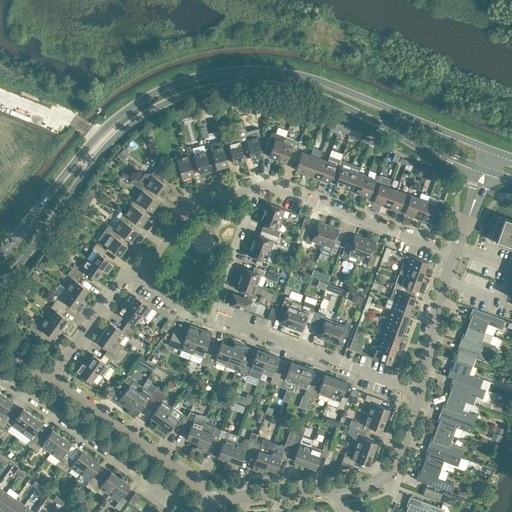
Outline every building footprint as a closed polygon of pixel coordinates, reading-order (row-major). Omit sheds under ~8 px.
[(321,109),(314,107),(311,114),(318,116),(321,109)] [(185,110),(178,113),(180,120),(187,118),(185,110)] [(326,113),(323,121),(325,121),(331,124),(333,120),(334,117),(334,115),(326,112),(326,113)] [(243,120),(235,122),(239,139),(239,138),(240,141),(243,150),(245,157),(250,156),(251,159),(263,155),(257,136),(260,136),(258,128),(246,131),(243,120)] [(331,124),(329,131),(337,134),(339,130),(341,123),(333,120),(331,124)] [(341,123),(339,130),(350,135),(352,129),(341,123)] [(362,136),(352,129),(350,135),(349,138),(360,142),(362,136)] [(277,159),(286,136),(274,132),(271,133),(270,136),(265,149),(270,151),(269,156),(277,159)] [(292,162),(297,150),(299,142),(286,136),(277,159),(286,162),(287,160),(292,162)] [(225,155),(223,146),(222,143),(221,141),(210,144),(211,147),(205,148),(205,151),(208,160),(214,159),(216,168),(228,165),(226,155),(225,155)] [(245,157),(243,150),(240,141),(229,144),(228,142),(222,143),(223,146),(225,155),(226,155),(231,154),(234,163),(246,160),(245,157)] [(310,155),(304,172),(312,175),(319,158),(322,151),(313,147),(310,155)] [(304,172),(310,155),(297,150),(292,162),(297,164),(295,169),(304,172)] [(208,160),(205,151),(194,154),(193,151),(187,153),(188,155),(191,165),(196,163),(199,173),(211,170),(208,160)] [(191,165),(188,155),(182,157),(181,153),(175,155),(176,156),(170,158),(173,170),(179,168),(182,178),(194,175),(191,165)] [(334,169),(338,159),(329,156),(327,161),(321,178),(335,184),(339,171),(334,169)] [(321,178),(327,161),(319,158),(312,175),(321,178)] [(343,187),(352,164),(338,159),(334,169),(339,171),(335,184),(343,187)] [(144,173),(139,180),(144,183),(154,191),(162,197),(169,187),(163,182),(169,173),(159,162),(155,169),(151,174),(150,173),(144,173)] [(360,167),(352,164),(343,187),(352,190),(358,172),(360,167)] [(418,165),(415,175),(421,177),(425,168),(418,165)] [(432,169),(428,179),(435,181),(438,172),(432,169)] [(123,171),(120,176),(126,180),(129,175),(123,171)] [(360,193),(367,175),(358,172),(352,190),(360,193)] [(375,175),(374,178),(367,175),(360,193),(369,196),(367,199),(373,201),(378,188),(373,187),(374,182),(376,182),(379,176),(375,175)] [(388,187),(376,182),(374,182),(373,187),(378,188),(373,201),(382,204),(388,187)] [(154,191),(144,183),(140,189),(142,190),(136,200),(144,205),(143,205),(152,211),(159,201),(150,195),(154,191)] [(390,207),(397,190),(388,187),(382,204),(390,207)] [(403,198),(405,193),(397,190),(390,207),(404,212),(409,200),(403,198)] [(413,216),(419,198),(405,193),(403,198),(409,200),(404,212),(413,216)] [(140,210),(143,205),(144,205),(136,200),(133,198),(130,203),(132,205),(125,214),(133,220),(141,226),(148,216),(140,210)] [(421,219),(428,201),(419,198),(413,216),(421,219)] [(435,224),(444,201),(437,198),(435,204),(428,201),(421,219),(435,224)] [(84,199),(80,204),(85,208),(89,202),(84,199)] [(281,219),(285,209),(266,202),(262,213),(281,219)] [(80,207),(75,215),(79,217),(84,209),(80,207)] [(130,225),(133,220),(125,214),(123,213),(119,218),(121,219),(115,229),(123,235),(131,241),(138,231),(130,225)] [(277,229),(281,219),(262,213),(258,223),(263,225),(261,230),(279,236),(281,231),(277,229)] [(511,220),(499,216),(490,237),(511,245),(511,220)] [(306,230),(310,219),(305,217),(301,228),(306,230)] [(322,244),(329,225),(318,221),(314,232),(309,230),(305,242),(311,244),(312,240),(322,244)] [(108,224),(98,239),(104,244),(120,255),(127,245),(119,239),(123,235),(115,229),(113,227),(108,224)] [(322,244),(319,250),(330,253),(331,251),(336,253),(340,241),(335,239),(339,229),(329,225),(322,244)] [(276,242),(279,236),(261,230),(259,235),(255,233),(251,244),(269,250),(273,241),(276,242)] [(346,243),(342,255),(347,257),(346,259),(356,263),(358,257),(365,239),(355,235),(351,245),(346,243)] [(375,242),(365,239),(358,257),(368,261),(367,264),(373,266),(377,254),(372,253),(375,242)] [(98,252),(91,261),(91,262),(103,270),(102,270),(107,273),(114,264),(103,255),(106,250),(96,243),(93,248),(98,252)] [(266,260),(269,250),(251,244),(247,254),(257,258),(255,263),(267,267),(269,262),(266,260)] [(387,261),(392,248),(386,246),(382,259),(387,261)] [(424,271),(428,262),(410,255),(406,265),(424,271)] [(91,262),(91,261),(87,258),(80,268),(74,264),(71,269),(81,276),(84,271),(96,279),(102,270),(103,270),(91,262)] [(424,271),(406,265),(402,263),(399,273),(420,281),(424,271)] [(242,267),(239,277),(257,284),(261,274),(264,276),(266,270),(254,266),(252,271),(242,267)] [(77,281),(81,276),(71,269),(67,274),(72,278),(65,288),(70,291),(82,299),(88,289),(77,281)] [(417,291),(420,281),(399,273),(393,288),(405,293),(407,287),(417,291)] [(331,276),(329,282),(335,284),(337,279),(331,276)] [(254,294),(257,284),(239,277),(235,288),(245,292),(243,297),(251,300),(255,301),(257,295),(254,294)] [(329,284),(327,290),(334,292),(336,286),(329,284)] [(415,296),(405,293),(393,288),(390,298),(411,306),(415,296)] [(87,302),(82,299),(70,291),(67,296),(61,292),(54,302),(64,309),(68,304),(80,312),(87,302)] [(248,310),(251,300),(243,297),(233,293),(229,304),(248,310)] [(285,295),(278,316),(283,318),(281,323),(291,327),(301,301),(285,295)] [(152,308),(142,300),(135,296),(129,305),(140,314),(145,317),(152,308)] [(411,306),(390,298),(387,297),(384,306),(390,309),(408,315),(411,306)] [(367,311),(371,302),(367,300),(363,310),(367,311)] [(303,302),(301,301),(291,327),(301,331),(305,321),(310,323),(315,311),(313,310),(315,305),(304,301),(303,302)] [(61,314),(64,309),(54,302),(51,307),(56,311),(50,320),(49,320),(61,328),(60,329),(65,332),(72,322),(61,314)] [(129,305),(124,302),(117,312),(128,320),(125,325),(135,332),(139,327),(133,323),(140,314),(129,305)] [(272,307),(268,319),(273,321),(277,309),(272,307)] [(472,314),(468,325),(485,332),(491,334),(494,326),(502,329),(505,320),(500,318),(472,308),(470,314),(472,314)] [(404,325),(408,315),(390,309),(387,318),(404,325)] [(364,321),(367,311),(363,310),(359,319),(364,321)] [(328,341),(335,322),(325,318),(326,315),(320,313),(314,330),(319,332),(317,337),(328,341)] [(49,320),(50,320),(45,316),(38,326),(32,322),(29,327),(39,335),(42,330),(54,338),(60,329),(61,328),(49,320)] [(166,332),(173,322),(168,318),(161,328),(166,332)] [(401,335),(404,325),(387,318),(383,328),(401,335)] [(135,332),(125,325),(121,330),(110,322),(103,331),(119,343),(126,333),(131,337),(135,332)] [(344,326),(335,322),(328,341),(338,344),(342,334),(347,336),(351,324),(346,322),(344,326)] [(199,334),(201,329),(190,324),(185,336),(173,331),(168,345),(181,349),(191,353),(193,347),(194,347),(199,334)] [(462,336),(460,342),(492,354),(496,345),(490,343),(493,335),(491,334),(485,332),(468,325),(464,337),(462,336)] [(397,344),(401,335),(383,328),(380,338),(397,344)] [(212,332),(201,329),(199,334),(194,347),(193,347),(191,353),(203,357),(200,363),(206,365),(211,354),(205,351),(212,332)] [(119,343),(103,331),(96,341),(107,349),(104,354),(109,358),(114,361),(118,356),(112,352),(119,343)] [(363,343),(358,341),(359,338),(353,336),(349,348),(360,352),(363,343)] [(394,354),(397,344),(380,338),(376,347),(394,354)] [(242,372),(246,360),(241,358),(245,345),(234,341),(232,346),(225,366),(242,372)] [(232,346),(221,342),(216,356),(211,354),(206,365),(212,367),(214,362),(225,366),(232,346)] [(489,363),(492,354),(460,342),(458,348),(459,348),(455,359),(472,366),(475,357),(489,363)] [(394,354),(376,347),(372,346),(370,349),(375,351),(373,357),(390,364),(394,354)] [(259,378),(261,372),(268,353),(257,349),(252,363),(246,360),(242,372),(259,378)] [(279,357),(268,353),(261,372),(272,376),(270,382),(276,384),(280,373),(275,371),(279,357)] [(119,365),(114,361),(109,358),(105,363),(94,355),(87,364),(98,372),(98,373),(103,376),(110,366),(115,370),(119,365)] [(469,374),(472,366),(455,359),(451,370),(450,370),(447,376),(453,378),(480,388),(486,390),(490,381),(469,374)] [(87,364),(82,360),(75,370),(91,382),(98,373),(98,372),(87,364)] [(280,373),(276,384),(282,387),(293,391),(295,384),(302,366),(291,362),(286,375),(280,373)] [(313,370),(302,366),(295,384),(306,388),(304,395),(310,397),(314,385),(308,383),(313,370)] [(162,379),(165,374),(155,367),(152,372),(162,379)] [(329,397),(336,378),(325,374),(320,387),(314,385),(310,397),(316,399),(318,393),(329,397)] [(119,387),(115,394),(120,397),(118,401),(127,408),(131,403),(139,391),(129,384),(133,379),(128,375),(119,387)] [(171,378),(166,385),(171,388),(175,381),(171,378)] [(347,382),(336,378),(329,397),(340,401),(337,407),(343,409),(348,398),(342,395),(347,382)] [(486,390),(480,388),(453,378),(451,384),(453,384),(448,395),(465,401),(472,404),(475,396),(488,400),(491,392),(486,390)] [(115,394),(119,387),(114,384),(107,394),(112,397),(115,394)] [(154,401),(161,391),(156,388),(152,393),(142,386),(139,391),(131,403),(127,408),(128,408),(128,409),(137,415),(140,411),(140,410),(149,398),(154,401)] [(195,387),(191,394),(196,397),(200,390),(195,387)] [(352,388),(349,394),(357,397),(360,391),(352,388)] [(166,395),(161,391),(154,401),(159,405),(150,417),(160,423),(168,412),(172,407),(162,400),(166,395)] [(234,393),(232,399),(238,402),(240,395),(234,393)] [(0,427),(1,428),(10,416),(5,413),(13,401),(3,394),(0,399),(0,416),(1,417),(0,418),(0,427)] [(376,404),(378,398),(367,394),(364,400),(371,402),(367,413),(385,420),(389,409),(376,404)] [(462,410),(465,401),(448,395),(444,406),(443,406),(441,412),(473,423),(477,415),(462,410)] [(508,399),(500,396),(498,402),(506,404),(508,399)] [(186,417),(172,407),(168,412),(160,423),(156,428),(166,435),(174,424),(181,428),(184,422),(186,417)] [(21,432),(33,415),(23,408),(15,420),(10,416),(1,428),(6,432),(11,425),(21,432)] [(198,414),(196,413),(190,411),(186,417),(184,422),(191,425),(186,438),(197,442),(202,429),(204,424),(206,418),(205,417),(204,416),(200,414),(198,414)] [(258,411),(256,417),(262,420),(264,413),(258,411)] [(470,432),(473,423),(441,412),(438,417),(440,418),(436,429),(453,435),(459,438),(462,429),(470,432)] [(381,431),(385,420),(367,413),(363,424),(352,420),(350,426),(366,432),(368,426),(381,431)] [(42,422),(33,415),(21,432),(30,438),(27,444),(32,447),(39,437),(34,434),(42,422)] [(217,441),(221,429),(215,427),(204,424),(202,429),(197,442),(195,448),(206,452),(211,439),(217,441)] [(364,437),(366,432),(350,426),(347,432),(356,441),(354,447),(373,453),(377,442),(364,437)] [(50,452),(62,436),(52,429),(44,441),(39,437),(32,447),(37,451),(41,446),(50,452)] [(238,435),(227,431),(221,429),(217,441),(223,443),(218,456),(229,460),(236,441),(238,435)] [(450,443),(453,435),(436,429),(432,440),(430,439),(428,445),(461,457),(464,449),(450,443)] [(292,445),(296,433),(290,431),(285,446),(280,444),(280,445),(274,443),(271,448),(269,454),(270,454),(265,467),(276,471),(281,458),(286,460),(291,448),(292,445)] [(236,441),(229,460),(240,464),(245,451),(251,453),(255,442),(254,441),(257,434),(251,432),(248,439),(246,438),(243,441),(241,444),(236,441)] [(493,432),(491,438),(500,441),(502,436),(493,432)] [(296,433),(292,445),(298,447),(293,460),(304,464),(311,446),(313,439),(302,435),(296,433)] [(63,455),(71,443),(62,436),(50,452),(60,459),(56,465),(61,468),(68,458),(63,455)] [(271,448),(274,443),(263,439),(261,444),(255,442),(251,453),(256,455),(252,469),(263,473),(265,467),(270,454),(269,454),(271,448)] [(322,450),(311,446),(304,464),(315,469),(320,455),(326,457),(330,446),(324,443),(322,450)] [(458,466),(461,457),(428,445),(426,451),(428,452),(424,463),(441,469),(444,461),(458,466)] [(369,465),(373,453),(354,447),(352,452),(345,451),(339,468),(353,467),(356,460),(369,465)] [(79,473),(91,457),(82,450),(73,462),(68,458),(61,468),(66,472),(70,467),(79,473)] [(101,464),(91,457),(79,473),(89,480),(85,486),(90,489),(98,479),(92,476),(101,464)] [(438,477),(441,469),(424,463),(420,474),(418,473),(416,479),(451,492),(454,483),(438,477)] [(109,494),(120,478),(111,471),(103,483),(98,479),(90,489),(96,493),(99,488),(109,494)] [(130,485),(120,478),(109,494),(118,501),(114,506),(120,510),(127,500),(122,496),(130,485)] [(425,487),(422,495),(439,501),(442,493),(425,487)] [(0,507),(6,511),(15,498),(6,492),(0,500),(0,507)] [(133,506),(140,496),(135,492),(128,502),(133,506)] [(405,511),(424,511),(425,511),(443,511),(445,509),(440,507),(410,496),(407,502),(409,503),(405,511)] [(446,496),(444,501),(453,505),(455,499),(446,496)] [(6,511),(18,511),(24,505),(15,498),(6,511)] [(61,506),(64,501),(60,498),(56,502),(61,506)]
